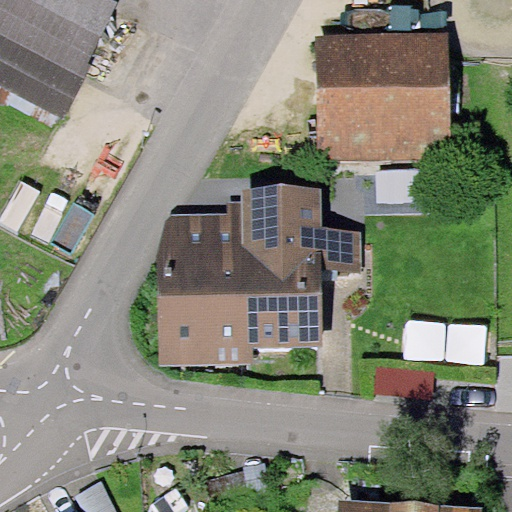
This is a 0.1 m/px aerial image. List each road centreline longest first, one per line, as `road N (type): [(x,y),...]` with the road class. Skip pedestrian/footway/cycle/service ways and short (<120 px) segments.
road 1 (residential): [(511,443),(53,387)]
road 2 (residential): [(53,387),(269,0)]
